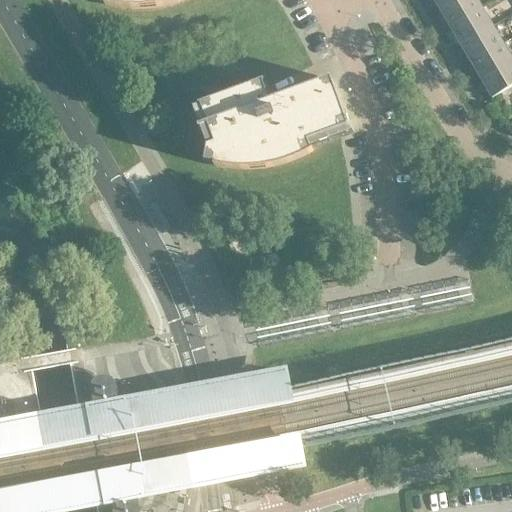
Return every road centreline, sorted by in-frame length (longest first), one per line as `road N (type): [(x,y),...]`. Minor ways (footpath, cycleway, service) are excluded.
road 1 (residential): [(331,22),(376,140),(390,265)]
road 2 (residential): [(376,0),(455,136),(511,177)]
